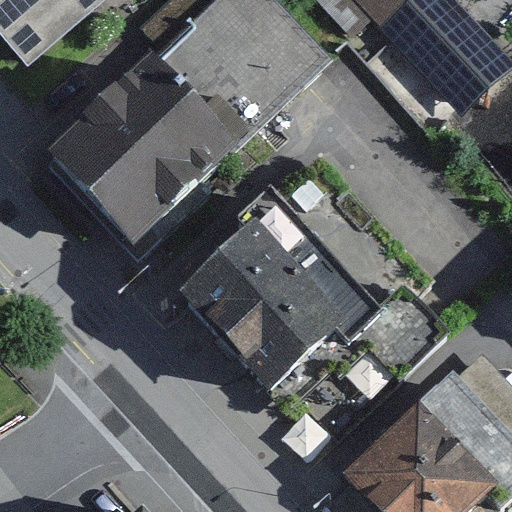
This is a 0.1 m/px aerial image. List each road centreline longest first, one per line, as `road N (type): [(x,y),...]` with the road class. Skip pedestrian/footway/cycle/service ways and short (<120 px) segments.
road 1 (secondary): [(0,231),(140,384)]
road 2 (residential): [(0,488),(140,384)]
road 3 (secondary): [(140,384),(256,511)]
